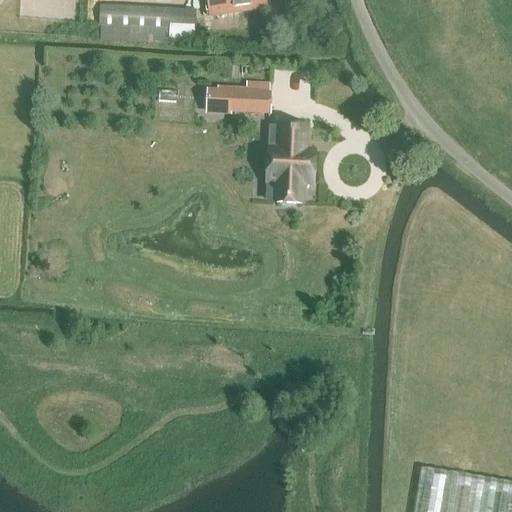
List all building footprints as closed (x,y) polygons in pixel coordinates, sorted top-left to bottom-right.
[(213,0),(216,16),(264,9),(262,0),(213,0)] [(168,46),(170,30),(170,16),(100,12),(99,26),(98,43),(168,46)] [(236,91),(236,94),(231,94),(230,114),(270,116),(271,96),(266,96),(266,92),(236,91)] [(313,157),(303,156),(305,131),(279,130),(278,154),(268,154),(266,185),(276,185),(274,206),(300,208),(301,187),(311,188),(313,157)] [(511,511),(511,484),(421,469),(413,511),(511,511)]
